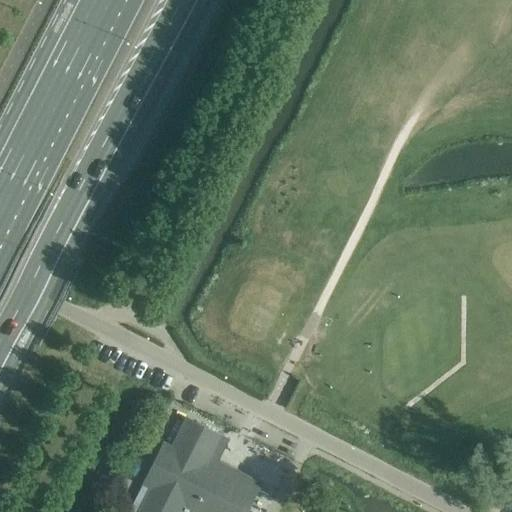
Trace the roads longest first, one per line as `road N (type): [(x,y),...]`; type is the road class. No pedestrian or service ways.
road 1 (unclassified): [(0,274),(454,511)]
road 2 (primary): [(0,342),(182,0)]
road 3 (primary): [(101,0),(0,199)]
